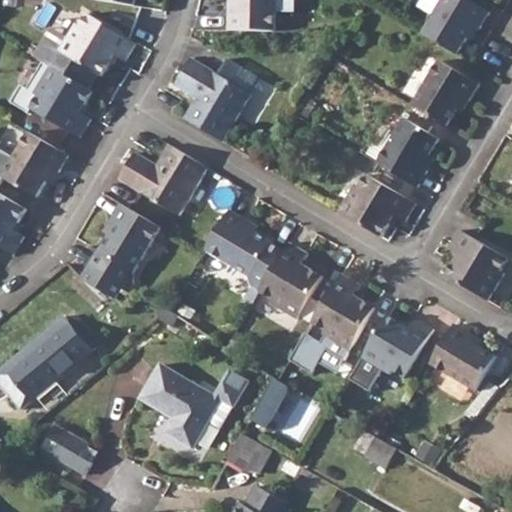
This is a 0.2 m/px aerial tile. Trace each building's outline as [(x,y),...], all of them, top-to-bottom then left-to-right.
[(228,0),(228,31),(275,32),(275,0),(228,0)] [(470,0),(442,0),(423,33),(458,54),(468,37),(475,25),(481,28),(491,12),(470,0)] [(135,39),(158,45),(168,11),(145,5),(135,39)] [(54,50),(44,65),(50,68),(86,90),(95,75),(100,78),(114,56),(125,63),(135,45),(87,16),(79,28),(76,26),(60,52),(54,50)] [(439,59),(412,104),(447,125),(457,108),(464,97),(470,100),(479,83),(439,59)] [(197,99),(184,119),(223,142),(250,95),(245,92),(252,81),(251,75),(226,61),(217,76),(191,60),(176,86),(197,99)] [(86,90),(50,68),(44,65),(43,64),(28,90),(22,87),(11,105),(29,115),(32,111),(80,140),(92,119),(81,112),(93,94),(86,90)] [(394,134),(378,162),(418,186),(429,168),(424,165),(431,154),(440,137),(405,116),(394,134)] [(69,157),(28,133),(1,177),(36,198),(47,182),(52,185),(69,157)] [(195,160),(169,145),(157,166),(136,153),(119,179),(180,214),(207,168),(195,160)] [(356,184),(340,212),(382,236),(390,222),(395,215),(399,217),(406,222),(417,203),(368,174),(361,187),(356,184)] [(13,203),(0,194),(0,247),(13,256),(24,238),(13,230),(26,209),(13,203)] [(97,251),(89,264),(121,283),(133,289),(137,284),(135,272),(145,255),(161,227),(133,210),(121,203),(105,229),(105,232),(110,235),(100,251),(97,251)] [(231,210),(207,250),(251,277),(253,286),(261,291),(286,251),(272,242),(272,241),(256,231),(245,225),(248,220),(231,210)] [(454,260),(445,275),(487,301),(503,273),(500,270),(507,258),(459,228),(448,248),(454,251),(458,253),(454,260)] [(286,251),(261,291),(273,299),(271,303),(297,319),(323,276),(307,267),(301,264),(304,259),(308,253),(290,242),(286,251)] [(326,303),(313,323),(325,330),(323,334),(350,350),(375,307),(361,299),(354,295),(356,290),(360,284),(342,274),(326,303)] [(389,315),(364,358),(391,373),(392,370),(404,377),(433,328),(415,318),(411,323),(409,327),(402,323),(389,315)] [(21,383),(10,393),(24,409),(80,360),(93,349),(70,323),(64,316),(27,348),(33,355),(12,373),(21,383)] [(455,324),(431,364),(475,391),(496,356),(480,346),(469,340),(472,334),(455,324)] [(163,365),(142,400),(174,420),(166,433),(194,450),(213,419),(208,416),(218,399),(163,365)] [(276,379),(252,420),(268,429),(284,401),(291,389),(278,381),(276,379)] [(56,426),(49,438),(60,444),(53,457),(85,476),(93,465),(81,457),(89,445),(56,426)] [(243,435),(228,461),(246,471),(261,444),(243,435)] [(254,486),(243,506),(253,511),(282,511),(287,504),(254,486)]
